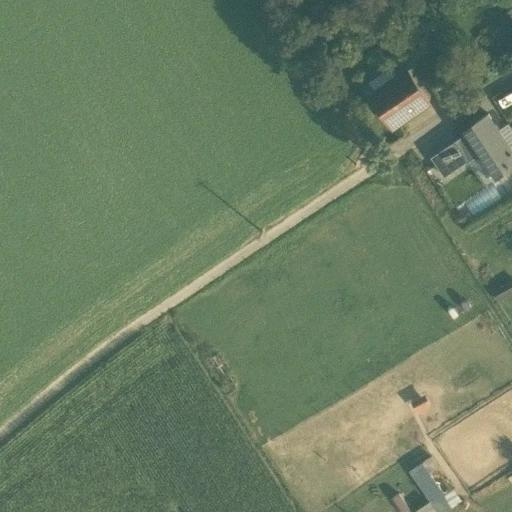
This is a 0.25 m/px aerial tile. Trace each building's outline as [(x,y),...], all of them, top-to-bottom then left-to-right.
[(383,40),(392,53),(402,46),(393,33),(383,40)] [(392,53),(404,71),(414,64),(402,46),(392,53)] [(378,93),(398,121),(426,102),(406,73),(378,93)] [(391,126),(398,121),(378,93),(372,97),(391,126)] [(488,114),(465,130),(467,133),(485,160),(496,176),(511,165),(511,149),(510,147),(499,131),(488,114)] [(511,128),(509,125),(499,131),(510,147),(511,145),(511,128)] [(467,133),(453,142),(467,162),(474,158),(485,160),(467,133)] [(444,178),(467,162),(453,142),(430,158),(444,178)] [(441,511),(462,501),(456,489),(444,495),(425,460),(413,467),(436,511),(441,511)]
